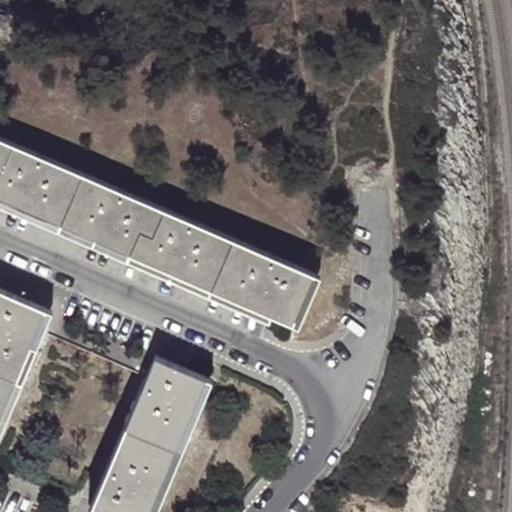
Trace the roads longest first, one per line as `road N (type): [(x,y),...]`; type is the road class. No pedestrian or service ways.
road 1 (residential): [(261,511),(313,453),(322,406),(312,385),(293,368),(0,237)]
road 2 (unknown): [(322,406),(349,365),(358,328),(365,203)]
